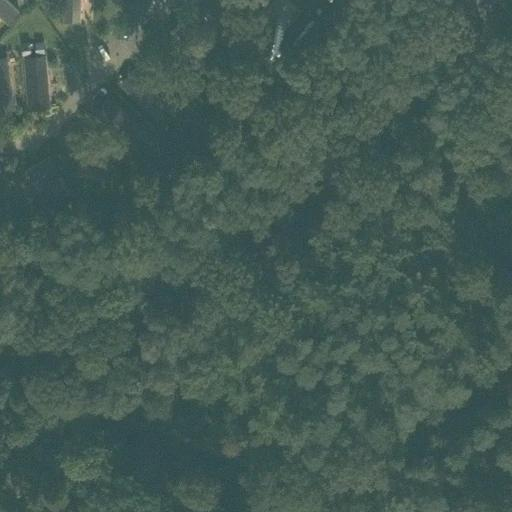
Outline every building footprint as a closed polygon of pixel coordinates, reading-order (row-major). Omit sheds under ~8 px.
[(0,0),(0,15),(9,23),(21,11),(8,0),(0,0)] [(64,0),(64,21),(81,21),(82,0),(64,0)] [(133,0),(129,5),(144,20),(163,0),(133,0)] [(251,23),(227,0),(198,0),(197,2),(235,39),(251,23)] [(181,19),(165,35),(204,72),(219,56),(181,19)] [(46,53),(44,40),(35,41),(36,54),(46,53)] [(32,54),(31,41),(22,42),(23,55),(32,54)] [(47,54),(24,55),(28,108),(51,107),(47,54)] [(6,55),(0,56),(0,110),(15,108),(6,55)] [(174,103),(136,67),(120,83),(158,119),(174,103)] [(108,95),(93,111),(131,148),(146,133),(108,95)] [(225,103),(217,112),(224,118),(232,109),(225,103)] [(215,114),(207,123),(213,128),(221,119),(215,114)] [(79,127),(62,141),(97,181),(113,167),(79,127)] [(21,172),(44,209),(73,192),(50,154),(21,172)] [(73,213),(84,206),(78,196),(67,202),(73,213)]
